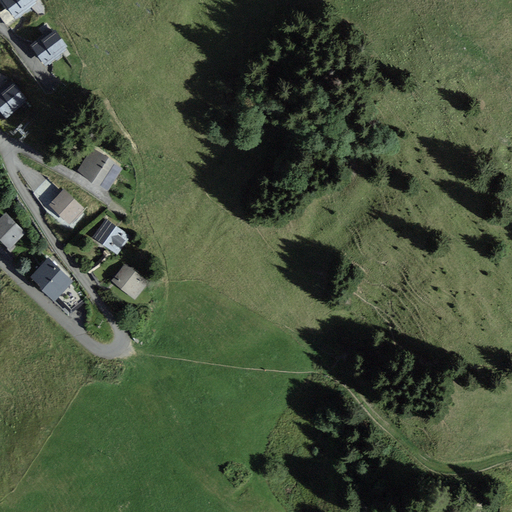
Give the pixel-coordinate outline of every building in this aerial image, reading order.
[(39,3),(37,0),(4,0),(16,18),(39,3)] [(69,48),(56,29),(33,45),(47,64),(69,48)] [(29,100),(13,81),(0,91),(0,107),(8,117),(29,100)] [(124,169),(94,148),(79,169),(110,190),(124,169)] [(86,208),(64,189),(49,205),(70,225),(86,208)] [(28,230),(6,212),(0,218),(0,237),(12,248),(28,230)] [(131,235),(106,218),(93,237),(118,254),(131,235)] [(74,282),(49,258),(31,277),(56,300),(74,282)] [(150,282),(126,263),(112,280),(136,299),(150,282)]
